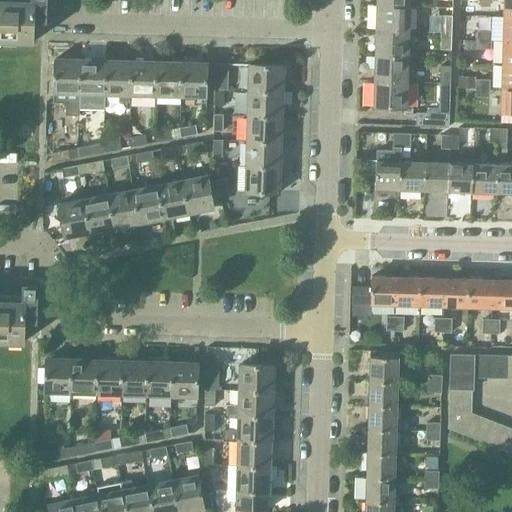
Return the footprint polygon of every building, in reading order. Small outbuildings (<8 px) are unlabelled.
[(47,19),(47,0),(36,0),(37,1),(0,0),(0,41),(35,42),(36,19),(47,19)] [(412,7),(379,6),(378,32),(411,33),(412,7)] [(443,34),(453,34),(454,17),(443,17),(443,34)] [(411,33),(378,32),(378,57),(410,58),(411,33)] [(479,41),(493,42),(493,33),(479,32),(479,41)] [(453,34),(443,34),(442,51),(453,51),(453,34)] [(493,42),(479,41),(478,50),(492,51),(493,42)] [(410,58),(378,57),(377,82),(409,83),(410,58)] [(81,116),(82,95),(83,61),(57,60),(56,104),(69,104),(68,115),(70,115),(81,116)] [(107,95),(108,62),(83,61),(82,95),(107,95)] [(132,96),(133,63),(108,62),(107,95),(121,96),(121,103),(131,103),(131,96),(132,96)] [(133,63),(132,96),(158,97),(158,63),(133,63)] [(183,98),(184,64),(158,63),(158,97),(183,98)] [(184,64),(183,98),(209,98),(210,65),(184,64)] [(217,91),(226,91),(230,91),(231,66),(218,65),(217,91)] [(251,92),(284,93),(285,67),(252,66),(251,92)] [(441,84),(452,84),(452,67),(442,67),(441,84)] [(477,90),(491,90),(492,81),(477,80),(477,90)] [(408,108),(409,83),(377,82),(376,108),(408,108)] [(491,98),(491,90),(477,90),(477,98),(491,98)] [(511,90),(504,90),(503,115),(511,114),(511,90)] [(225,107),(226,91),(217,91),(216,107),(225,107)] [(283,118),(284,93),(251,92),(250,117),(283,118)] [(452,128),(452,114),(419,113),(418,127),(452,128)] [(225,133),(225,116),(216,116),(215,133),(225,133)] [(283,118),(250,117),(250,142),(283,143),(283,118)] [(183,139),(199,135),(198,126),(181,129),(183,139)] [(500,144),(500,130),(491,130),(491,143),(500,144)] [(500,130),(500,144),(508,144),(508,130),(500,130)] [(157,143),(174,140),(172,131),(156,134),(157,143)] [(403,148),(403,135),(395,134),(395,148),(403,148)] [(403,135),(403,148),(409,149),(411,149),(412,135),(403,135)] [(132,148),(149,145),(147,136),(130,139),(132,148)] [(451,150),(451,136),(443,136),(443,150),(451,150)] [(451,136),(451,150),(460,151),(460,136),(451,136)] [(106,153),(123,150),(122,141),(105,144),(106,153)] [(224,158),(224,142),(215,141),(214,157),(224,158)] [(189,155),(206,152),(204,142),(188,146),(189,155)] [(283,143),(250,142),(249,168),(282,169),(283,143)] [(81,158),(97,155),(96,146),(80,148),(81,158)] [(164,160),(180,157),(179,148),(162,150),(164,160)] [(403,155),(403,148),(395,148),(394,152),(378,151),(377,190),(379,190),(379,194),(391,195),(391,191),(400,191),(401,191),(402,163),(403,163),(403,158),(403,155)] [(403,155),(403,158),(411,158),(411,149),(409,149),(403,148),(403,155)] [(46,165),(71,160),(70,151),(54,154),(55,159),(46,160),(46,165)] [(138,155),(139,165),(155,162),(154,152),(138,155)] [(130,166),(139,165),(138,155),(129,157),(130,166)] [(130,166),(129,157),(113,160),(114,170),(130,166)] [(88,165),(80,167),(80,172),(81,176),(89,174),(106,171),(105,162),(88,165)] [(425,192),(427,163),(402,163),(401,191),(401,195),(406,196),(406,191),(425,192)] [(427,163),(425,192),(450,193),(451,164),(427,163)] [(451,164),(450,193),(474,194),(475,165),(451,164)] [(498,195),(499,166),(475,165),(474,194),(498,195)] [(511,166),(499,166),(498,195),(511,195),(511,166)] [(81,176),(80,172),(80,167),(63,170),(65,179),(81,176)] [(282,169),(249,168),(248,194),(281,195),(282,169)] [(184,181),(191,214),(216,209),(209,176),(184,181)] [(221,197),(230,196),(228,179),(219,181),(221,197)] [(167,219),(191,214),(184,181),(160,186),(167,219)] [(167,219),(160,186),(135,191),(142,224),(167,219)] [(111,196),(117,229),(142,224),(135,191),(111,196)] [(93,234),(117,229),(111,196),(86,201),(93,234)] [(93,234),(86,201),(60,207),(67,239),(93,234)] [(397,307),(398,278),(374,278),(373,306),(397,307)] [(421,307),(422,279),(398,278),(397,307),(421,307)] [(445,308),(446,280),(422,279),(421,307),(445,308)] [(469,309),(470,281),(446,280),(445,308),(469,309)] [(0,342),(19,343),(26,343),(27,324),(27,319),(35,320),(37,320),(38,286),(38,282),(28,281),(23,281),(22,301),(0,299),(0,342)] [(493,310),(494,281),(470,281),(469,309),(493,310)] [(511,310),(511,281),(494,281),(493,310),(511,310)] [(354,287),(354,305),(371,305),(371,287),(354,287)] [(396,332),(397,318),(388,318),(388,331),(396,332)] [(397,318),(396,332),(405,332),(405,318),(397,318)] [(445,334),(445,319),(436,319),(435,333),(445,334)] [(445,319),(445,334),(453,334),(454,320),(445,319)] [(493,335),(493,321),(484,320),(483,335),(493,335)] [(493,321),(493,335),(501,335),(501,321),(493,321)] [(452,391),(474,392),(474,379),(474,357),(453,356),(452,391)] [(474,357),(474,379),(485,380),(485,357),(474,357)] [(485,357),(485,380),(496,380),(497,358),(485,357)] [(371,382),(400,383),(401,359),(372,358),(371,382)] [(497,358),(496,380),(507,380),(508,358),(497,358)] [(73,395),(74,360),(48,359),(47,394),(73,395)] [(99,396),(100,361),(74,360),(73,395),(99,396)] [(123,397),(124,362),(100,361),(99,396),(123,397)] [(124,362),(123,397),(149,398),(150,363),(124,362)] [(174,399),(174,364),(150,363),(149,398),(174,399)] [(174,364),(174,399),(200,400),(201,365),(174,364)] [(221,392),(222,365),(209,365),(208,392),(221,392)] [(242,393),(275,393),(276,367),(243,366),(242,393)] [(429,385),(443,385),(444,376),(430,376),(429,385)] [(399,407),(400,383),(371,382),(371,406),(399,407)] [(443,385),(429,385),(429,393),(443,394),(443,385)] [(451,402),(474,403),(474,392),(452,391),(451,402)] [(217,407),(217,393),(208,393),(208,407),(217,407)] [(241,416),(241,418),(274,419),(275,393),(242,393),(242,406),(229,405),(228,416),(241,416)] [(465,435),(473,415),(474,403),(451,402),(451,430),(465,435)] [(370,431),(398,431),(399,407),(371,406),(370,431)] [(216,432),(216,415),(207,415),(206,432),(216,432)] [(475,440),(483,419),(473,415),(465,435),(475,440)] [(274,419),(241,418),(241,432),(236,432),(234,431),(229,431),(226,432),(226,436),(225,436),(225,442),(241,443),(273,444),(274,419)] [(486,444),(494,423),(483,419),(475,440),(486,444)] [(496,448),(504,427),(494,423),(486,444),(496,448)] [(428,432),(442,433),(442,424),(428,424),(428,432)] [(172,429),(173,439),(190,435),(188,425),(172,429)] [(507,452),(511,438),(511,430),(504,427),(496,448),(507,452)] [(165,440),(173,439),(172,429),(163,431),(165,440)] [(165,440),(163,431),(147,434),(148,443),(165,440)] [(398,456),(398,431),(370,431),(369,455),(398,456)] [(441,441),(442,433),(428,432),(427,441),(441,441)] [(139,445),(148,443),(147,434),(138,436),(139,445)] [(139,445),(138,436),(121,439),(123,448),(139,445)] [(98,453),(115,449),(113,440),(96,444),(98,453)] [(178,455),(195,452),(193,442),(177,446),(178,455)] [(273,444),(241,443),(240,468),(272,469),(273,444)] [(72,458),(89,454),(87,445),(71,449),(72,458)] [(153,460),(169,457),(168,448),(151,450),(153,460)] [(215,466),(215,449),(206,449),(205,466),(215,466)] [(47,463),(63,459),(61,450),(45,454),(47,463)] [(127,455),(128,464),(145,461),(143,452),(127,455)] [(120,466),(128,464),(127,455),(118,457),(120,466)] [(398,456),(369,455),(368,479),(397,480),(398,456)] [(120,466),(118,457),(102,460),(104,469),(120,466)] [(95,470),(104,469),(102,460),(93,461),(95,470)] [(95,470),(93,461),(77,465),(79,474),(95,470)] [(52,469),(54,478),(70,475),(69,466),(52,469)] [(273,469),(272,469),(240,468),(231,468),(230,492),(231,496),(234,499),(239,501),(238,511),(269,511),(270,495),(272,495),(273,469)] [(37,482),(54,478),(52,469),(38,472),(37,482)] [(426,481),(440,481),(440,472),(427,472),(426,481)] [(175,483),(180,511),(200,511),(206,511),(200,478),(175,483)] [(396,504),(397,480),(368,479),(367,503),(396,504)] [(440,490),(440,481),(426,481),(426,489),(440,490)] [(128,511),(125,493),(124,485),(123,483),(98,488),(100,498),(103,511),(128,511)] [(154,511),(150,488),(135,491),(133,483),(124,485),(125,493),(128,511),(154,511)] [(180,511),(175,483),(150,488),(154,511),(180,511)] [(76,502),(77,511),(103,511),(100,498),(76,502)] [(51,511),(77,511),(76,502),(50,507),(51,511)] [(395,511),(396,504),(367,503),(367,511),(395,511)]
